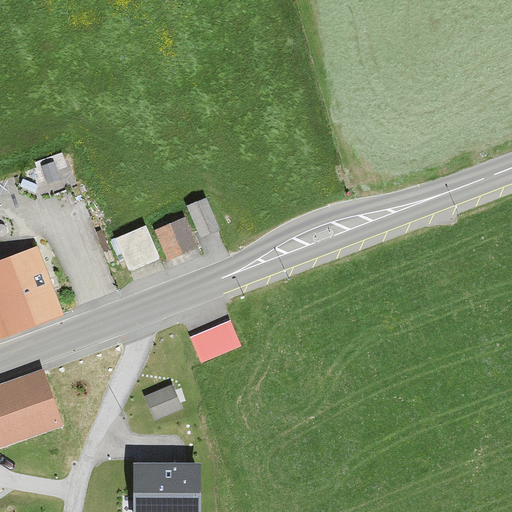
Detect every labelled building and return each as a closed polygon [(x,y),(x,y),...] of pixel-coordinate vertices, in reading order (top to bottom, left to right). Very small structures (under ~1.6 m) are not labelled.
[(204,233),(224,224),(210,193),(191,201),(204,233)] [(187,215),(154,226),(166,260),(197,244),(187,215)] [(118,233),(131,267),(164,255),(151,221),(118,233)] [(0,339),(62,316),(38,251),(0,265),(0,339)] [(229,318),(191,336),(202,361),(241,344),(229,318)] [(43,377),(0,392),(0,446),(60,425),(43,377)] [(174,383),(144,396),(154,420),(184,408),(174,383)] [(194,511),(195,472),(142,471),(141,511),(194,511)]
